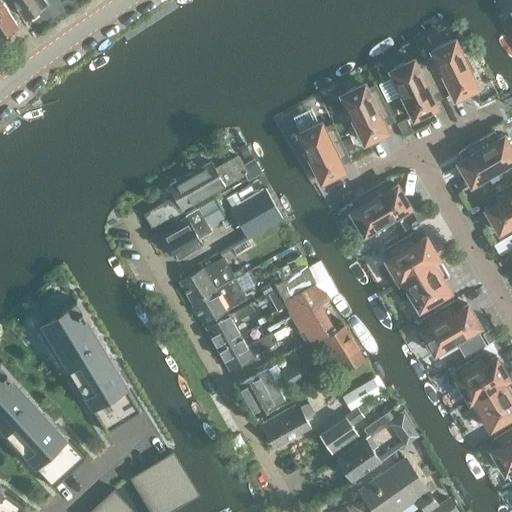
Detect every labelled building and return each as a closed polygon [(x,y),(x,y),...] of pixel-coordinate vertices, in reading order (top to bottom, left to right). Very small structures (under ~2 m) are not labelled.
[(0,0),(0,37),(17,25),(0,0)] [(12,0),(25,18),(29,15),(30,17),(38,12),(36,10),(43,5),(40,0),(12,0)] [(478,86),(454,38),(431,49),(434,56),(425,60),(441,93),(450,89),(454,98),(478,86)] [(432,97),(441,93),(425,60),(416,64),(413,58),(389,69),(413,118),(436,106),(432,97)] [(376,84),(367,89),(364,82),(340,94),(364,142),(387,130),(383,122),(392,117),(376,84)] [(406,119),(398,123),(403,134),(411,130),(406,119)] [(340,161),(349,156),(333,123),(324,128),(321,121),(297,132),(321,181),(344,169),(340,161)] [(457,161),(471,184),(511,159),(511,148),(504,134),(497,138),(492,129),(461,148),(466,156),(457,161)] [(245,143),(239,146),(245,157),(251,154),(245,143)] [(215,166),(212,161),(169,185),(176,196),(146,213),(153,226),(182,209),(193,202),(224,184),(246,173),(249,179),(262,171),(254,157),(244,163),(238,153),(215,166)] [(364,233),(410,206),(396,183),(388,188),(383,180),(352,198),(357,207),(350,211),(364,233)] [(511,181),(488,195),(493,204),(485,208),(499,231),(511,223),(511,181)] [(283,218),(279,211),(265,187),(231,207),(248,238),(283,218)] [(420,204),(411,209),(418,222),(427,216),(420,204)] [(178,228),(164,236),(176,256),(202,241),(199,237),(212,230),(209,226),(198,207),(186,214),(187,216),(175,223),(178,228)] [(398,281),(438,257),(425,235),(417,240),(412,231),(384,249),(389,257),(385,259),(398,281)] [(511,236),(510,234),(494,244),(500,254),(511,247),(511,236)] [(235,276),(224,255),(203,266),(179,280),(191,301),(235,276)] [(438,257),(398,281),(399,281),(402,279),(419,308),(450,290),(443,278),(449,275),(438,257)] [(275,282),(284,300),(293,317),(322,302),(321,301),(338,292),(320,259),(275,282)] [(235,276),(191,301),(203,322),(247,298),(243,290),(254,284),(246,271),(235,276)] [(145,405),(78,296),(40,319),(107,428),(145,405)] [(459,307),(453,299),(422,318),(427,326),(421,330),(434,353),(480,325),(467,302),(459,307)] [(206,326),(217,347),(241,334),(235,322),(255,310),(250,301),(230,313),(206,326)] [(322,302),(293,317),(299,331),(298,331),(304,342),(320,334),(322,337),(337,328),(322,302)] [(343,371),(354,365),(365,358),(344,323),(337,328),(322,337),(343,371)] [(493,326),(482,333),(488,343),(499,336),(493,326)] [(241,334),(217,347),(229,368),(274,344),(268,333),(247,344),(241,334)] [(469,400),(509,376),(496,355),(488,360),(483,351),(454,368),(459,377),(456,378),(469,400)] [(0,427),(0,428),(35,466),(53,486),(86,457),(67,437),(67,436),(0,362),(0,427)] [(255,414),(285,399),(279,387),(286,383),(289,388),(295,384),(302,395),(309,391),(303,380),(304,379),(294,362),(280,369),(277,363),(268,367),(254,375),(239,383),(255,414)] [(511,381),(509,376),(469,400),(469,401),(472,399),(489,428),(511,414),(511,381)] [(357,407),(365,402),(382,392),(374,379),(373,377),(342,395),(351,410),(357,407)] [(280,412),(261,423),(274,447),(287,440),(289,439),(297,434),(297,435),(299,433),(316,423),(306,406),(313,402),(314,404),(328,396),(322,384),(278,408),(280,412)] [(365,402),(346,415),(320,433),(331,450),(357,432),(351,424),(363,416),(362,414),(369,409),(365,402)] [(387,411),(364,427),(370,437),(391,423),(393,421),(387,411)] [(393,421),(391,423),(405,443),(418,434),(404,413),(393,421)] [(511,425),(492,437),(497,446),(491,449),(505,472),(511,467),(511,425)] [(382,459),(366,436),(336,456),(352,479),(382,459)] [(173,450),(130,476),(151,511),(167,511),(199,493),(173,450)] [(429,488),(406,455),(358,488),(374,511),(396,511),(416,498),(426,511),(458,511),(460,511),(449,495),(439,502),(429,488)] [(0,511),(19,511),(24,506),(3,489),(0,486),(0,511)] [(135,511),(114,488),(87,511),(135,511)]
